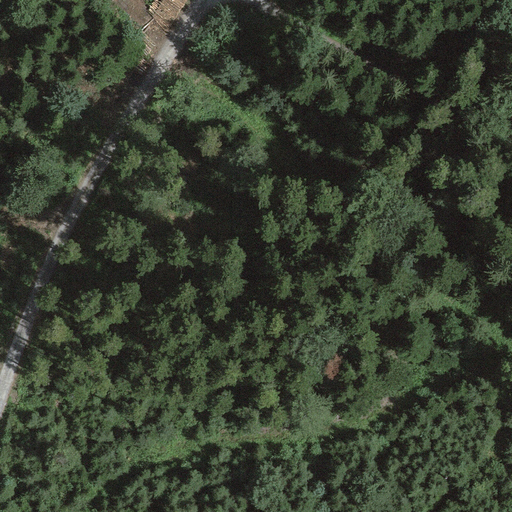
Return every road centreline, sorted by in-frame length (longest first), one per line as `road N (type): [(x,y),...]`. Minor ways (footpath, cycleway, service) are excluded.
road 1 (track): [(212,0),(48,286),(0,411)]
road 2 (track): [(254,0),(511,141)]
